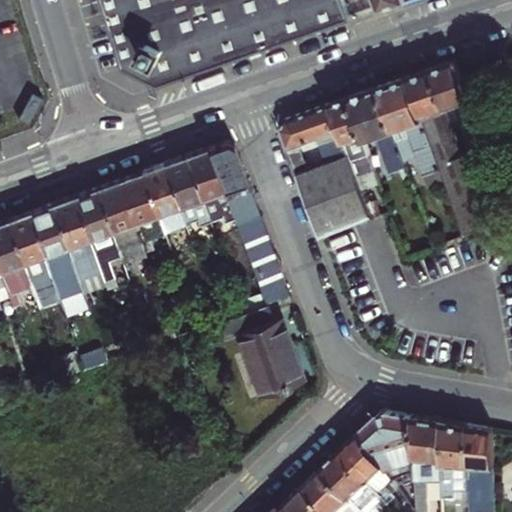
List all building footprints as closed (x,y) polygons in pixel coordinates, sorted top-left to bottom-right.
[(352,17),(345,0),(103,0),(124,66),(123,66),(137,74),(160,86),(160,85),(255,51),(352,17)] [(376,0),(380,8),(405,0),(376,0)] [(454,56),(430,64),(437,83),(444,102),(452,99),(458,119),(451,121),(456,137),(465,134),(470,148),(484,143),(470,102),(461,75),(454,56)] [(434,105),(428,87),(437,83),(430,64),(422,67),(416,69),(406,72),(419,110),(434,105)] [(488,95),(479,69),(461,75),(470,102),(488,95)] [(442,175),(419,110),(406,72),(389,78),(379,81),(393,121),(405,117),(415,146),(427,180),(442,175)] [(365,86),(348,92),(363,132),(376,128),(390,169),(398,166),(396,161),(406,158),(403,150),(393,121),(379,81),(365,86)] [(434,105),(444,102),(437,83),(428,87),(434,105)] [(357,149),(368,146),(363,132),(348,92),(338,95),(330,98),(341,131),(348,151),(357,179),(366,176),(357,149)] [(289,112),(281,122),(288,142),(306,136),(308,142),(341,131),(330,98),(307,106),(289,112)] [(434,105),(419,110),(442,175),(461,229),(509,212),(484,143),(470,148),(461,150),(456,137),(451,121),(444,102),(434,105)] [(415,146),(405,117),(393,121),(403,150),(415,146)] [(233,136),(225,132),(217,135),(207,138),(230,203),(235,215),(259,207),(233,136)] [(230,203),(207,138),(194,143),(184,147),(205,205),(216,201),(218,207),(230,203)] [(205,205),(184,147),(172,151),(162,155),(180,206),(191,202),(193,209),(205,205)] [(321,232),(370,215),(357,179),(348,151),(298,168),(304,185),(321,232)] [(188,226),(180,206),(162,155),(150,159),(139,163),(162,227),(164,235),(188,226)] [(149,231),(162,227),(139,163),(127,168),(117,171),(143,244),(153,240),(149,231)] [(144,247),(143,244),(117,171),(105,175),(95,179),(119,246),(122,255),(144,247)] [(107,250),(119,246),(95,179),(83,183),(72,187),(103,278),(104,281),(116,277),(107,250)] [(103,278),(72,187),(62,191),(50,195),(80,282),(81,285),(103,278)] [(58,290),(80,282),(50,195),(40,199),(27,203),(58,290)] [(36,300),(59,292),(58,290),(27,203),(15,208),(4,212),(27,274),(36,300)] [(235,215),(264,296),(288,287),(270,238),(259,207),(235,215)] [(27,274),(4,212),(0,213),(0,258),(3,258),(8,256),(16,278),(27,274)] [(0,271),(3,278),(9,276),(6,266),(0,268),(0,271)] [(283,310),(273,314),(268,299),(220,317),(219,317),(225,334),(238,329),(261,393),(306,376),(292,336),(283,310)] [(107,359),(104,349),(101,341),(79,349),(85,367),(107,359)] [(107,359),(128,351),(125,341),(104,349),(107,359)] [(67,373),(83,367),(75,345),(59,351),(67,373)] [(405,464),(412,472),(415,469),(414,407),(401,404),(391,403),(377,407),(360,423),(394,468),(397,471),(405,464)] [(430,511),(429,474),(444,473),(442,412),(428,409),(414,407),(415,469),(416,481),(416,496),(416,511),(430,511)] [(470,485),(468,416),(456,414),(442,412),(444,473),(444,491),(455,491),(455,485),(462,485),(470,485)] [(481,483),(494,483),(492,421),(479,418),(472,417),(468,416),(470,485),(470,499),(470,505),(481,505),(481,483)] [(385,476),(394,468),(360,423),(346,436),(341,441),(379,489),(389,480),(385,476)] [(110,482),(125,467),(97,440),(83,455),(110,482)] [(186,511),(222,479),(186,440),(109,511),(186,511)] [(324,457),(323,458),(371,511),(386,511),(372,495),(379,489),(341,441),(329,452),(324,457)] [(371,511),(323,458),(311,469),(305,475),(337,511),(371,511)] [(337,511),(305,475),(286,494),(283,496),(297,511),(337,511)] [(470,499),(470,485),(462,485),(462,500),(470,499)] [(297,511),(283,496),(265,511),(297,511)]
